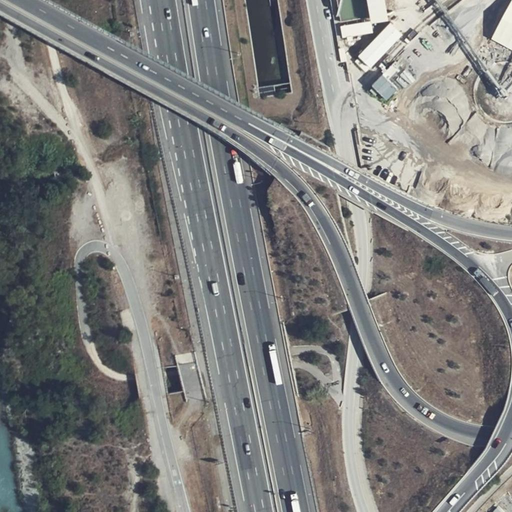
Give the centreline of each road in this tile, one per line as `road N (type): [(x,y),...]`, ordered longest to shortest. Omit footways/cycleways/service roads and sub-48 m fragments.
road 1 (trunk): [(0,3),(276,162),(319,209),(402,390),(444,424),(511,436)]
road 2 (motorway): [(161,0),(259,511)]
road 3 (motorway): [(295,511),(200,0)]
road 4 (unclassified): [(318,0),(363,249),(349,403),(366,511)]
road 5 (trunk): [(286,142),(26,0)]
road 6 (motorway): [(511,317),(473,266),(286,142)]
road 7 (track): [(117,259),(37,0)]
road 8 (trunk): [(511,237),(430,215),(286,142)]
road 9 (unknown): [(351,105),(448,158),(511,179)]
